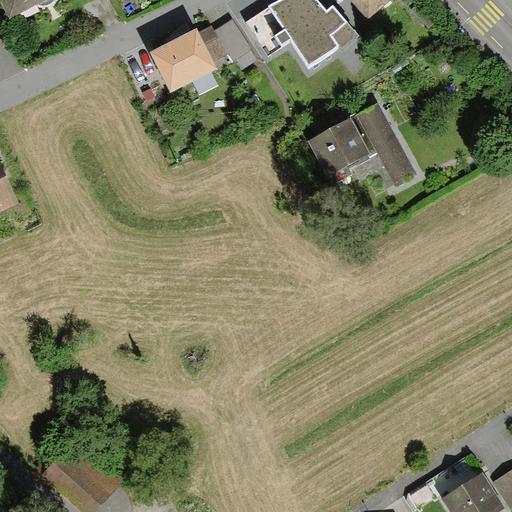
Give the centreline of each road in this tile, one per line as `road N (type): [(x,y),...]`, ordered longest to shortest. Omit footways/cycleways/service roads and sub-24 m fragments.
road 1 (residential): [(0,94),(200,0)]
road 2 (residential): [(511,415),(362,511)]
